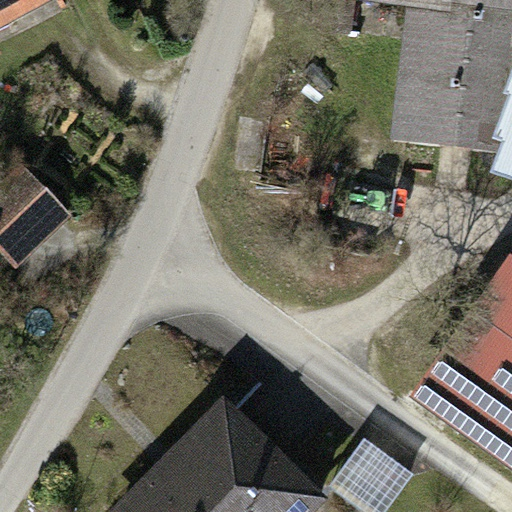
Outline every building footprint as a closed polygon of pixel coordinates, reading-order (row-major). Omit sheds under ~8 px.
[(0,0),(0,42),(64,10),(58,0),(0,0)] [(511,0),(357,0),(412,8),(396,144),(497,155),(511,112),(511,0)] [(511,112),(497,155),(511,160),(511,112)] [(76,232),(23,172),(0,192),(0,253),(22,279),(76,232)] [(511,265),(425,392),(511,451),(511,265)] [(231,400),(117,511),(337,511),(340,509),(231,400)] [(342,485),(386,511),(392,511),(421,465),(373,436),(342,485)]
